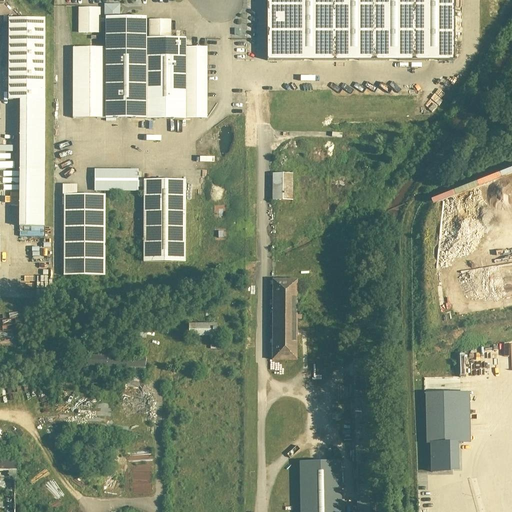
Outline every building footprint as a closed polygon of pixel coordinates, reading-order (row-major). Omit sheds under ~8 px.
[(453,0),(264,0),(265,62),(453,63),(453,0)] [(75,34),(96,34),(96,8),(75,8),(75,34)] [(18,227),(44,228),(44,16),(8,16),(8,99),(18,99),(18,227)] [(100,48),(63,49),(64,122),(202,120),(201,47),(183,47),(182,38),(166,38),(166,17),(99,18),(100,48)] [(290,202),(290,174),(269,174),(269,202),(290,202)] [(179,179),(135,179),(136,264),(179,264),(179,179)] [(100,276),(100,195),(56,196),(56,276),(100,276)] [(293,280),(265,280),(266,363),(294,363),(293,280)] [(184,325),(184,337),(214,337),(213,325),(184,325)] [(112,346),(98,346),(98,354),(86,354),(86,367),(145,367),(145,356),(112,356),(112,346)] [(468,396),(421,397),(423,450),(429,449),(430,477),(459,475),(458,449),(470,448),(468,396)] [(339,511),(339,466),(297,467),(297,511),(339,511)] [(10,511),(10,470),(0,469),(0,511),(10,511)]
